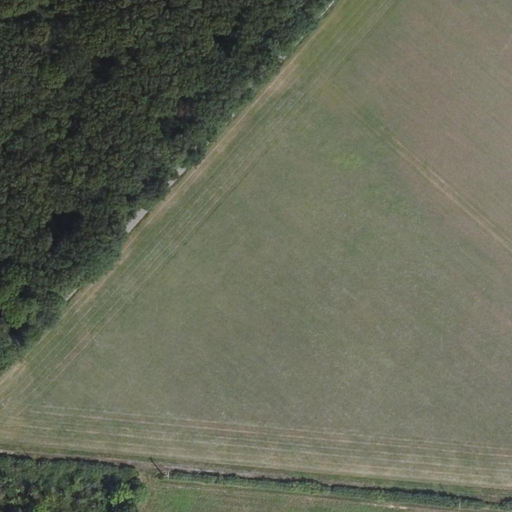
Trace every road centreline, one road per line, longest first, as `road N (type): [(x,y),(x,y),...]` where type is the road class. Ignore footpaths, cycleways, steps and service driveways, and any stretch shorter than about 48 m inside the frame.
road 1 (unclassified): [(0,367),(325,0)]
road 2 (track): [(279,0),(0,300)]
